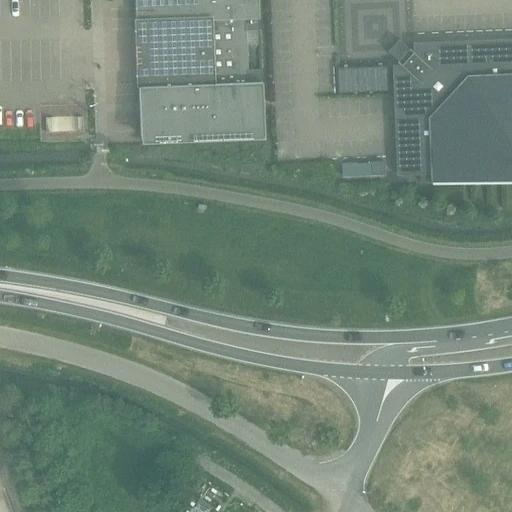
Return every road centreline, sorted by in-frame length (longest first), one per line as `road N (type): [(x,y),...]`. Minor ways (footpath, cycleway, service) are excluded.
road 1 (primary): [(437,338),(294,335),(0,276)]
road 2 (primary): [(0,296),(267,360),(386,374)]
road 3 (unclassified): [(0,338),(155,382),(304,470),(341,473)]
road 4 (primary): [(386,374),(511,364)]
